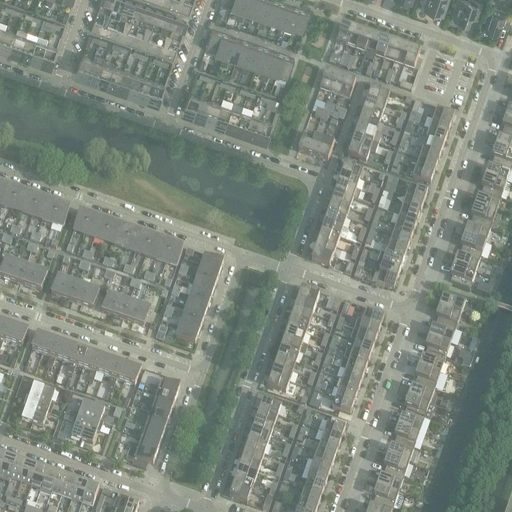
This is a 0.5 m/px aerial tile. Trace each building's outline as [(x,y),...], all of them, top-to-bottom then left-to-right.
[(91,32),(102,36),(114,0),(102,0),(98,12),(105,14),(103,25),(94,22),(91,32)] [(125,1),(123,0),(114,0),(102,36),(112,40),(115,30),(108,27),(113,17),(119,19),(125,1)] [(159,0),(158,5),(169,8),(171,0),(159,0)] [(182,0),(179,0),(180,1),(176,0),(171,0),(169,8),(179,12),(182,0)] [(182,0),(179,12),(189,16),(193,5),(185,3),(185,0),(182,0)] [(233,9),(233,7),(234,0),(222,0),(221,5),(233,9)] [(246,0),(234,0),(233,7),(240,9),(243,10),(246,0)] [(246,0),(243,10),(240,9),(238,15),(244,17),(246,11),(253,14),(257,0),(246,0)] [(269,0),(257,0),(253,14),(260,16),(263,17),(269,0)] [(269,0),(263,17),(260,16),(258,22),(264,24),(266,18),(273,21),(279,3),(269,0)] [(427,0),(424,11),(431,13),(443,17),(449,0),(427,0)] [(136,4),(125,1),(119,19),(126,21),(123,32),(115,30),(112,40),(122,43),(136,4)] [(461,1),(454,21),(468,26),(472,16),(478,18),(483,4),(473,1),(471,4),(461,1)] [(290,7),(279,3),(273,21),(281,24),(284,25),(290,7)] [(146,8),(136,4),(122,43),(132,47),(136,37),(128,34),(133,24),(140,26),(146,8)] [(300,10),(290,7),(284,25),(281,24),(279,29),(285,31),(286,26),(293,28),(294,28),(300,10)] [(156,11),(146,8),(140,26),(146,28),(144,39),(136,37),(132,47),(142,50),(156,11)] [(502,25),(509,27),(511,17),(511,14),(494,8),(485,32),(498,36),(502,25)] [(311,14),(300,10),(294,28),(293,28),(293,30),(304,34),(311,14)] [(166,15),(156,11),(142,50),(153,54),(156,44),(148,41),(153,31),(160,33),(166,15)] [(176,19),(166,15),(160,33),(166,35),(164,46),(156,44),(153,54),(163,57),(176,19)] [(187,22),(176,19),(163,57),(174,61),(177,51),(169,48),(174,38),(181,40),(187,22)] [(344,52),(346,47),(352,29),(343,25),(336,44),(335,48),(344,52)] [(362,32),(352,29),(346,47),(356,50),(362,32)] [(16,34),(6,31),(0,47),(0,49),(10,52),(16,34)] [(217,54),(217,52),(223,35),(212,31),(205,50),(217,54)] [(372,36),(362,32),(356,50),(365,54),(372,36)] [(26,38),(16,34),(10,52),(20,56),(26,38)] [(233,38),(223,35),(217,52),(224,55),(227,56),(233,38)] [(40,63),(47,45),(48,40),(38,36),(36,41),(30,59),(40,63)] [(382,39),(372,36),(365,54),(375,57),(382,39)] [(36,41),(26,38),(20,56),(30,59),(36,41)] [(243,42),(233,38),(227,56),(224,55),(222,60),(228,62),(230,57),(237,59),(243,42)] [(391,42),(382,39),(375,57),(385,61),(391,42)] [(253,45),(243,42),(237,59),(244,62),(247,63),(253,45)] [(401,46),(391,42),(385,61),(395,64),(401,46)] [(57,49),(47,45),(40,63),(51,67),(57,49)] [(264,49),(253,45),(247,63),(244,62),(243,67),(248,69),(250,64),(258,66),(264,49)] [(411,49),(401,46),(395,64),(404,67),(411,49)] [(274,52),(264,49),(258,66),(265,69),(268,70),(274,52)] [(421,53),(411,49),(404,67),(414,71),(421,53)] [(284,56),(274,52),(268,70),(265,69),(263,74),(269,76),(271,71),(277,73),(278,74),(284,56)] [(295,60),(284,56),(278,74),(277,73),(277,75),(288,79),(295,60)] [(82,57),(76,74),(76,75),(87,79),(93,61),(82,57)] [(103,65),(93,61),(87,79),(97,83),(103,65)] [(113,68),(103,65),(97,83),(107,86),(113,68)] [(124,72),(113,68),(107,86),(117,90),(124,72)] [(134,75),(124,72),(117,90),(127,93),(134,75)] [(320,91),(330,94),(336,76),(326,73),(320,91)] [(144,79),(134,75),(127,93),(138,97),(144,79)] [(346,80),(336,76),(330,94),(340,98),(346,80)] [(154,82),(144,79),(138,97),(148,100),(154,82)] [(356,83),(346,80),(340,98),(350,101),(356,83)] [(165,86),(154,82),(148,100),(159,104),(165,86)] [(411,93),(413,87),(402,83),(400,89),(411,93)] [(372,89),(368,99),(386,105),(390,95),(372,89)] [(190,95),(184,112),(184,113),(194,117),(201,98),(190,95)] [(211,102),(201,98),(194,117),(204,120),(211,102)] [(225,127),(231,109),(233,103),(223,99),(221,106),(215,124),(225,127)] [(386,105),(368,99),(365,108),(383,115),(386,105)] [(221,106),(211,102),(204,120),(215,124),(221,106)] [(419,110),(421,104),(416,102),(411,114),(417,116),(419,111),(419,110)] [(383,115),(365,108),(362,118),(380,124),(383,115)] [(241,113),(231,109),(225,127),(235,131),(241,113)] [(437,109),(433,121),(451,127),(454,117),(445,114),(446,112),(437,109)] [(252,116),(241,113),(235,131),(245,134),(252,116)] [(262,120),(252,116),(245,134),(256,138),(262,120)] [(380,124),(362,118),(358,128),(376,134),(380,124)] [(511,120),(505,118),(502,128),(504,129),(503,134),(511,137),(511,120)] [(273,124),(262,120),(256,138),(266,142),(273,124)] [(451,127),(433,121),(429,131),(448,137),(451,127)] [(376,134),(358,128),(355,137),(373,143),(376,134)] [(448,137),(429,131),(426,140),(444,147),(448,137)] [(511,137),(503,134),(501,139),(499,138),(495,148),(511,153),(511,137)] [(298,153),(308,156),(314,138),(305,135),(298,153)] [(373,143),(355,137),(352,147),(370,153),(373,143)] [(324,142),(314,138),(308,156),(318,160),(324,142)] [(444,147),(426,140),(423,150),(441,156),(444,147)] [(334,145),(324,142),(318,160),(328,163),(334,145)] [(370,153),(352,147),(348,157),(366,163),(370,153)] [(511,169),(511,153),(495,148),(492,158),(494,159),(492,164),(511,171),(511,169)] [(441,156),(423,150),(419,160),(438,166),(441,156)] [(438,166),(419,160),(416,169),(434,176),(438,166)] [(511,171),(492,164),(491,169),(488,168),(485,178),(506,185),(511,171)] [(345,165),(342,175),(360,181),(363,171),(345,165)] [(434,176),(416,169),(413,179),(431,186),(434,176)] [(360,181),(342,175),(338,185),(357,191),(360,181)] [(506,185),(485,178),(481,188),(484,189),(482,193),(501,200),(506,185)] [(357,191),(338,185),(335,194),(353,201),(357,191)] [(410,187),(406,198),(424,204),(428,194),(410,187)] [(12,191),(8,189),(2,207),(12,211),(19,192),(12,190),(12,191)] [(25,194),(19,192),(12,211),(22,214),(28,197),(25,195),(25,194)] [(501,200),(482,193),(480,198),(479,198),(478,197),(474,208),(496,215),(501,200)] [(353,201),(335,194),(332,204),(350,210),(353,201)] [(32,198),(28,197),(22,214),(32,218),(39,199),(33,197),(32,198)] [(424,204),(406,198),(403,207),(421,214),(424,204)] [(45,201),(39,199),(32,218),(43,221),(49,204),(45,202),(45,201)] [(53,205),(49,204),(43,221),(53,225),(59,206),(53,204),(53,205)] [(350,210),(332,204),(328,214),(346,220),(350,210)] [(66,208),(59,206),(53,225),(63,229),(70,211),(65,209),(66,208)] [(421,214),(403,207),(400,217),(418,223),(421,214)] [(496,215),(474,208),(471,218),(473,218),(472,223),(491,230),(496,215)] [(73,232),(84,236),(91,217),(84,215),(84,216),(80,214),(73,232)] [(346,220),(328,214),(325,223),(343,230),(346,220)] [(97,219),(91,217),(84,236),(95,239),(101,222),(97,220),(97,219)] [(418,223),(400,217),(396,226),(414,233),(418,223)] [(104,223),(101,222),(95,239),(105,243),(111,224),(105,222),(104,223)] [(343,230),(325,223),(322,233),(340,239),(343,230)] [(491,230),(472,223),(470,228),(468,227),(464,237),(486,245),(491,230)] [(118,226),(111,224),(105,243),(115,247),(121,229),(117,227),(118,226)] [(414,233),(396,226),(393,236),(411,242),(414,233)] [(125,230),(121,229),(115,247),(125,250),(132,231),(125,229),(125,230)] [(138,233),(132,231),(125,250),(135,254),(142,236),(138,235),(138,233)] [(340,239),(322,233),(318,243),(336,249),(340,239)] [(145,237),(142,236),(135,254),(146,257),(152,238),(146,236),(145,237)] [(411,242),(393,236),(389,246),(408,252),(411,242)] [(486,245),(464,237),(461,247),(463,248),(461,253),(481,260),(486,245)] [(159,241),(152,238),(146,257),(156,261),(162,243),(158,242),(159,241)] [(166,244),(162,243),(156,261),(166,264),(173,245),(166,243),(166,244)] [(336,249),(318,243),(315,252),(333,259),(336,249)] [(179,248),(173,245),(166,264),(177,268),(183,250),(179,249),(179,248)] [(408,252),(389,246),(386,255),(404,262),(408,252)] [(338,260),(333,259),(315,252),(311,262),(329,268),(328,270),(334,272),(338,260)] [(481,260),(461,253),(460,258),(457,257),(454,267),(475,275),(481,260)] [(404,262),(386,255),(383,265),(401,271),(404,262)] [(70,259),(65,257),(62,264),(68,266),(70,259)] [(205,257),(201,267),(220,274),(224,263),(205,257)] [(6,259),(0,275),(0,278),(10,282),(17,263),(6,259)] [(27,266),(17,263),(10,282),(20,285),(27,266)] [(401,271),(383,265),(378,263),(375,273),(379,275),(398,281),(401,271)] [(348,264),(344,276),(350,278),(354,266),(348,264)] [(37,270),(27,266),(20,285),(30,289),(37,270)] [(220,274),(201,267),(198,278),(217,284),(220,274)] [(354,279),(360,281),(364,269),(358,267),(354,279)] [(475,275),(454,267),(450,277),(453,278),(451,283),(470,290),(475,275)] [(48,273),(37,270),(30,289),(41,292),(48,273)] [(398,281),(379,275),(375,286),(384,289),(385,288),(394,291),(398,281)] [(58,277),(51,296),(62,300),(69,281),(58,277)] [(217,284),(198,278),(194,288),(213,294),(217,284)] [(79,284),(69,281),(62,300),(72,303),(79,284)] [(89,288),(79,284),(72,303),(82,307),(89,288)] [(100,291),(89,288),(82,307),(93,310),(100,291)] [(213,294),(194,288),(191,298),(209,305),(213,294)] [(302,290),(298,300),(316,306),(320,297),(302,290)] [(447,294),(445,299),(443,299),(439,309),(461,316),(466,301),(447,294)] [(109,295),(102,314),(113,317),(120,298),(109,295)] [(130,302),(120,298),(113,317),(123,321),(130,302)] [(209,305),(191,298),(187,308),(206,315),(209,305)] [(316,306),(298,300),(295,310),(313,316),(316,306)] [(341,302),(336,300),(332,312),(337,314),(341,302)] [(140,305),(130,302),(123,321),(133,324),(140,305)] [(345,304),(341,316),(347,318),(351,306),(345,304)] [(151,309),(140,305),(133,324),(144,328),(151,309)] [(206,315),(187,308),(183,318),(202,325),(206,315)] [(461,316),(439,309),(436,319),(438,320),(436,324),(456,331),(461,316)] [(313,316),(295,310),(291,320),(310,326),(313,316)] [(376,314),(367,311),(363,323),(381,329),(384,319),(375,316),(376,314)] [(202,325),(183,318),(180,329),(199,335),(202,325)] [(310,326),(291,320),(288,329),(306,336),(310,326)] [(381,329),(363,323),(358,321),(355,331),(377,339),(381,329)] [(10,325),(7,324),(1,341),(0,340),(0,346),(2,347),(4,342),(11,344),(17,326),(10,324),(10,325)] [(456,331),(436,324),(435,329),(432,328),(429,339),(451,346),(456,331)] [(28,330),(17,326),(11,344),(22,348),(28,330)] [(199,335),(180,329),(176,339),(195,346),(199,335)] [(306,336),(288,329),(285,339),(303,345),(306,336)] [(374,348),(377,339),(355,331),(351,340),(356,342),(374,348)] [(49,337),(38,334),(36,340),(32,351),(43,355),(49,337)] [(56,340),(49,337),(43,355),(50,358),(53,359),(59,342),(56,341),(56,340)] [(308,347),(303,345),(285,339),(281,349),(299,355),(304,357),(308,347)] [(451,346),(429,339),(425,349),(428,349),(426,354),(445,361),(451,346)] [(62,343),(59,342),(53,359),(50,358),(48,363),(54,365),(56,360),(63,362),(69,345),(62,342),(62,343)] [(374,348),(356,342),(353,352),(371,358),(374,348)] [(76,347),(69,345),(63,362),(71,365),(73,366),(79,349),(76,348),(76,347)] [(82,350),(79,349),(73,366),(71,365),(69,370),(74,372),(76,367),(84,369),(90,352),(83,349),(82,350)] [(299,355),(281,349),(278,358),(296,365),(299,355)] [(371,358),(353,352),(348,350),(344,360),(367,368),(371,358)] [(97,354),(90,352),(84,369),(91,372),(94,373),(99,356),(96,355),(97,354)] [(445,361),(426,354),(424,359),(422,358),(419,368),(440,376),(445,361)] [(102,358),(99,356),(94,373),(91,372),(89,377),(95,379),(97,374),(104,376),(110,359),(103,356),(102,358)] [(296,365),(278,358),(275,368),(293,375),(296,365)] [(117,361),(110,359),(104,376),(111,379),(114,380),(120,364),(117,362),(117,361)] [(364,377),(367,368),(344,360),(341,369),(346,371),(364,377)] [(123,365),(120,364),(114,380),(111,379),(110,384),(115,386),(117,381),(124,384),(130,366),(123,363),(123,365)] [(141,370),(130,366),(124,384),(135,387),(141,370)] [(293,375),(275,368),(271,378),(289,384),(293,375)] [(440,376),(419,368),(415,378),(417,379),(416,384),(435,391),(440,376)] [(364,377),(346,371),(342,381),(361,387),(364,377)] [(289,384),(271,378),(268,388),(286,394),(289,384)] [(361,387),(342,381),(339,390),(357,397),(361,387)] [(162,382),(159,389),(158,392),(177,398),(180,388),(162,382)] [(435,391),(416,384),(414,389),(412,388),(408,398),(430,406),(435,391)] [(45,389),(34,385),(30,398),(27,397),(25,402),(39,407),(45,389)] [(177,398),(158,392),(159,389),(154,387),(152,393),(157,395),(155,402),(173,408),(177,398)] [(56,393),(45,389),(39,407),(52,411),(54,407),(51,406),(56,393)] [(357,397),(339,390),(334,389),(331,398),(336,400),(354,406),(357,397)] [(430,406),(408,398),(406,405),(405,408),(407,409),(405,414),(425,421),(430,406)] [(354,406),(336,400),(332,410),(350,416),(354,406)] [(263,401),(260,411),(278,417),(281,407),(263,401)] [(39,407),(25,402),(23,407),(26,407),(22,421),(33,424),(39,407)] [(94,406),(84,402),(79,415),(76,414),(75,419),(88,424),(94,406)] [(173,408),(155,402),(152,408),(151,411),(170,418),(173,408)] [(105,410),(94,406),(88,424),(102,429),(102,428),(104,424),(101,423),(105,410)] [(52,411),(39,407),(33,424),(43,428),(48,415),(51,416),(52,411)] [(170,418),(151,411),(152,408),(148,407),(146,412),(150,414),(148,421),(167,427),(170,418)] [(260,411),(256,421),(274,427),(278,417),(260,411)] [(425,421),(405,414),(404,418),(401,418),(398,428),(419,435),(425,421)] [(65,416),(64,421),(73,424),(75,419),(65,416)] [(88,424),(75,419),(73,424),(76,425),(71,438),(82,442),(88,424)] [(167,427),(148,421),(146,428),(145,430),(163,437),(167,427)] [(256,421),(253,430),(271,437),(274,427),(256,421)] [(328,423),(324,434),(342,440),(346,430),(328,423)] [(102,429),(88,424),(82,442),(93,445),(97,432),(100,433),(101,432),(102,429)] [(163,437),(145,430),(146,428),(141,426),(139,432),(144,433),(141,440),(160,447),(163,437)] [(419,435),(398,428),(394,438),(397,439),(395,443),(414,450),(419,435)] [(253,430),(250,440),(268,446),(271,437),(253,430)] [(342,440),(324,434),(321,443),(339,449),(342,440)] [(160,447),(141,440),(139,447),(138,450),(157,456),(160,447)] [(250,440),(246,450),(264,456),(268,446),(250,440)] [(339,449),(321,443),(317,453),(336,459),(339,449)] [(414,450),(395,443),(393,448),(391,447),(387,457),(409,465),(414,450)] [(157,456),(138,450),(139,447),(134,445),(132,451),(137,453),(134,460),(135,460),(148,465),(153,466),(157,456)] [(246,450),(243,459),(261,466),(264,456),(246,450)] [(336,459),(317,453),(314,462),(332,469),(336,459)] [(409,465),(387,457),(384,468),(386,468),(385,473),(404,480),(409,465)] [(17,461),(10,459),(7,458),(0,477),(0,480),(10,484),(11,480),(17,461)] [(261,466),(243,459),(240,469),(258,475),(261,466)] [(134,464),(133,467),(146,471),(148,465),(135,460),(134,464)] [(27,465),(17,461),(11,480),(21,483),(27,465)] [(332,469),(314,462),(311,472),(329,478),(332,469)] [(37,469),(30,466),(27,465),(21,483),(31,487),(37,469)] [(48,472),(37,469),(31,487),(41,490),(48,472)] [(240,469),(236,479),(254,485),(258,475),(240,469)] [(58,476),(50,473),(48,472),(41,490),(40,494),(51,498),(52,494),(58,476)] [(329,478),(311,472),(307,482),(325,488),(329,478)] [(404,480),(385,473),(383,478),(381,477),(377,487),(399,495),(404,480)] [(68,479),(58,476),(52,494),(62,498),(68,479)] [(78,483),(71,480),(68,479),(62,498),(72,501),(78,483)] [(236,479),(233,488),(251,494),(254,485),(236,479)] [(325,488),(307,482),(304,491),(322,498),(325,488)] [(89,486),(78,483),(72,501),(82,505),(89,486)] [(99,490),(91,487),(89,486),(82,505),(93,508),(99,490)] [(399,495),(377,487),(374,497),(376,498),(374,503),(394,510),(399,495)] [(251,494),(233,488),(229,498),(247,505),(251,494)] [(322,498),(304,491),(301,501),(319,507),(322,498)] [(137,511),(139,507),(117,499),(113,510),(117,511),(119,511),(137,511)] [(268,511),(272,502),(266,500),(262,511),(263,511),(268,511)] [(317,511),(319,507),(301,501),(297,511),(301,511),(317,511)] [(279,511),(282,505),(276,503),(272,511),(279,511)] [(392,511),(394,510),(374,503),(373,508),(370,507),(368,511),(392,511)]
